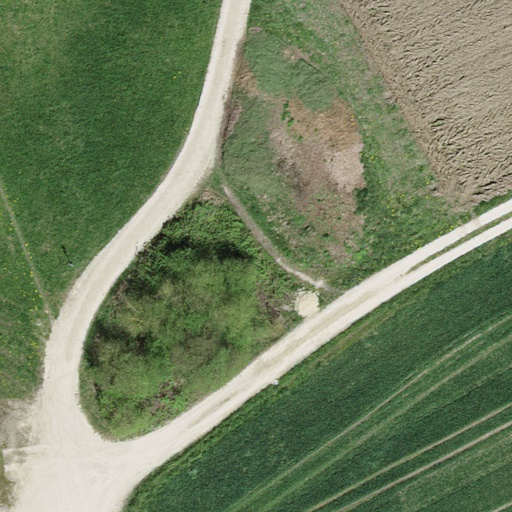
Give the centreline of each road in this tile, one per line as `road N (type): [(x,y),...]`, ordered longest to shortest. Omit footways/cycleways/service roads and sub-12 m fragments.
road 1 (track): [(243,0),(196,170),(96,276),(59,367),(75,508)]
road 2 (track): [(75,508),(361,302),(511,223)]
